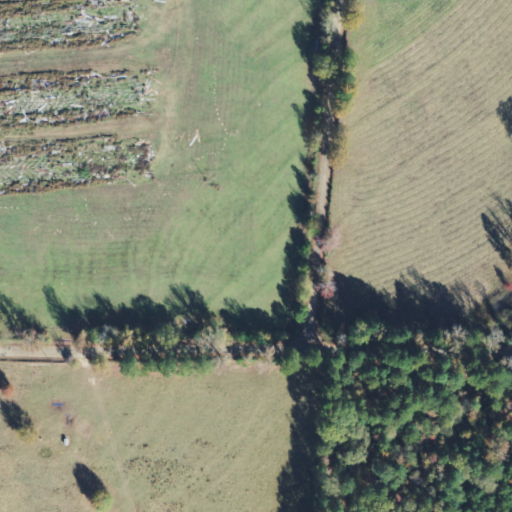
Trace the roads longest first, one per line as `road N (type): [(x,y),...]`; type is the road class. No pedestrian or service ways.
road 1 (residential): [(0,368),(511,377)]
road 2 (residential): [(349,375),(364,0)]
